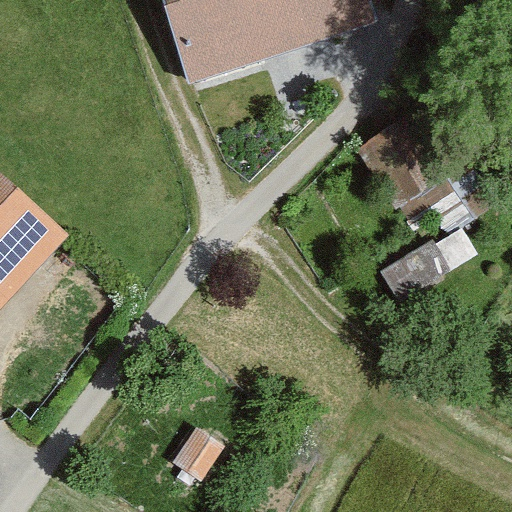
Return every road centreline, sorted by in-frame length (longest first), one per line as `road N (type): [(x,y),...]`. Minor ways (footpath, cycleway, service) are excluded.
road 1 (residential): [(31,511),(194,272),(369,91)]
road 2 (track): [(138,0),(231,226)]
